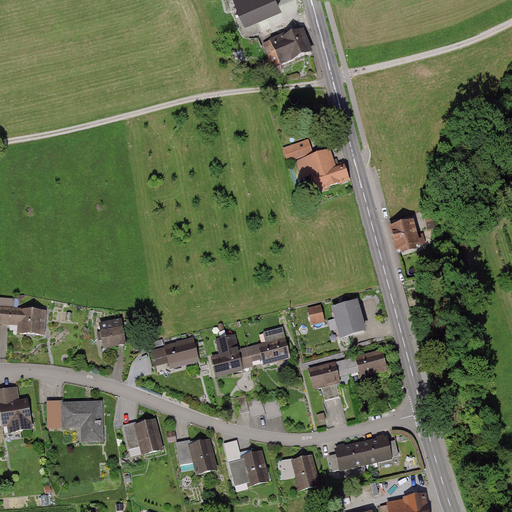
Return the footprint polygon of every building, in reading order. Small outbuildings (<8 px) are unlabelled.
[(241,0),(255,32),(299,14),(293,0),(241,0)] [(305,30),(269,43),(278,69),(314,57),(305,30)] [(307,158),(302,142),(284,147),(288,163),(307,158)] [(338,169),(332,152),(296,164),(301,180),(308,178),(314,194),(349,182),(344,166),(338,169)] [(421,249),(415,222),(392,228),(399,255),(421,249)] [(365,338),(357,305),(332,311),(341,344),(365,338)] [(47,313),(0,309),(0,324),(18,326),(17,337),(45,339),(47,313)] [(326,326),(322,310),(307,314),(311,330),(326,326)] [(122,321),(101,325),(105,349),(127,346),(122,321)] [(219,357),(211,359),(216,379),(245,372),(243,365),(262,360),(264,368),(292,360),(284,328),(264,334),(267,345),(240,352),(237,337),(215,343),(219,357)] [(195,344),(151,354),(154,368),(171,365),(173,372),(200,366),(195,344)] [(384,353),(308,372),(313,390),(320,388),(324,402),(339,398),(335,384),(341,382),(340,379),(360,374),(361,377),(388,370),(384,353)] [(19,390),(0,392),(0,412),(3,435),(32,431),(28,400),(20,401),(19,390)] [(103,404),(48,405),(48,429),(82,429),(82,444),(103,444),(103,404)] [(163,454),(155,422),(124,429),(129,451),(142,448),(144,458),(163,454)] [(331,457),(335,475),(393,462),(393,441),(392,434),(339,446),(331,457)] [(181,469),(194,467),(198,478),(219,471),(210,441),(191,447),(190,442),(177,445),(181,469)] [(263,453),(244,458),(245,461),(231,465),(237,488),(251,484),(253,489),(271,484),(263,453)] [(321,486),(314,459),(292,464),(291,461),(279,464),(284,482),(295,479),(299,492),(321,486)] [(389,511),(427,511),(425,497),(388,504),(389,511)]
